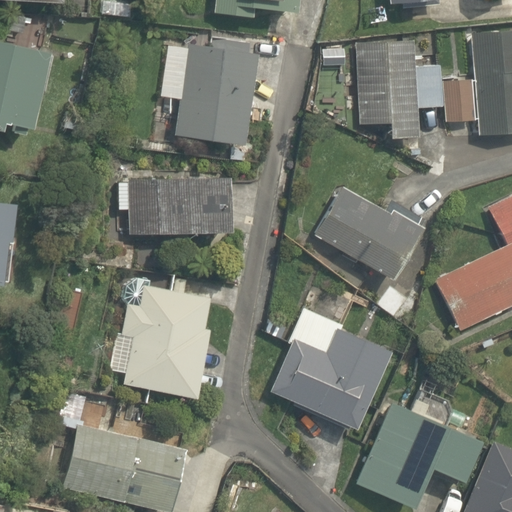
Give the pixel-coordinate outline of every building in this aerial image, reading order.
[(217,0),(216,15),(261,20),(262,10),(309,14),(310,0),(217,0)] [(481,124),(482,135),(511,134),(511,31),(479,32),(480,77),(448,78),(449,125),(481,124)] [(0,129),(17,132),(18,126),(44,131),(58,51),(0,41),(0,129)] [(167,43),(161,98),(177,100),(172,138),(250,147),(261,54),(167,43)] [(394,138),(422,138),(421,104),(444,104),(443,62),(421,62),(421,43),(359,43),(360,124),(394,123),(394,138)] [(121,181),(122,211),(131,211),(132,236),(233,235),(233,180),(121,181)] [(391,213),(344,185),(314,234),(394,282),(431,221),(398,201),(391,213)] [(511,196),(485,209),(504,248),(438,278),(463,333),(511,310),(511,196)] [(0,285),(10,287),(21,201),(0,198),(0,285)] [(122,332),(116,331),(111,370),(128,372),(126,387),(215,398),(223,336),(213,335),(217,297),(128,285),(122,332)] [(400,351),(306,311),(271,392),(365,432),(400,351)] [(286,338),(290,328),(267,320),(263,330),(286,338)] [(477,486),(492,448),(390,406),(358,482),(426,510),(442,471),(477,486)] [(181,511),(194,450),(78,425),(64,490),(163,511),(181,511)] [(511,511),(511,455),(492,448),(477,486),(466,511),(511,511)] [(342,511),(291,465),(273,484),(302,511),(342,511)]
